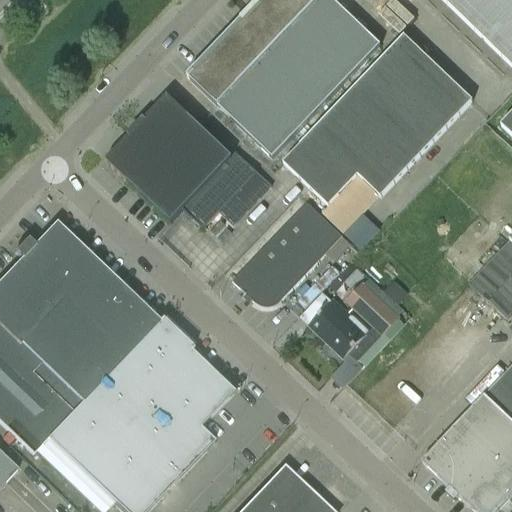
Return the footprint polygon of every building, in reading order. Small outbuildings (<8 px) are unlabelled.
[(263,0),(187,80),(273,162),(381,48),(330,0),(263,0)] [(511,0),(440,0),(511,69),(511,0)] [(301,148),(284,167),(329,210),(359,179),(380,199),(381,201),(473,104),(405,39),(301,148)] [(167,98),(105,164),(126,184),(127,183),(171,225),(183,212),(205,232),(220,216),(223,219),(234,229),(272,190),(237,157),(238,156),(236,155),(231,160),(188,118),(167,98)] [(511,116),(501,129),(511,138),(511,116)] [(307,206),(233,285),(258,308),(262,310),(264,310),(266,311),(271,311),(273,310),(276,309),(279,307),(343,240),(307,206)] [(21,262),(0,284),(0,342),(75,414),(159,326),(56,227),(35,249),(27,242),(14,256),(21,262)] [(510,242),(469,285),(499,314),(509,323),(511,320),(511,243),(510,242)] [(352,267),(340,280),(350,290),(362,276),(352,267)] [(323,297),(300,321),(308,329),(343,362),(348,356),(357,364),(380,338),(383,340),(401,321),(398,319),(403,313),(370,283),(364,288),(361,286),(344,304),(371,329),(363,338),(346,322),(350,319),(334,303),(332,305),(323,297)] [(75,414),(33,458),(90,511),(147,511),(210,446),(201,437),(236,400),(159,326),(75,414)] [(75,414),(0,342),(0,425),(33,458),(75,414)] [(511,369),(423,465),(450,491),(446,496),(455,504),(459,499),(472,511),(499,511),(511,498),(511,369)] [(0,491),(17,474),(0,457),(0,491)] [(327,511),(283,470),(244,511),(327,511)]
